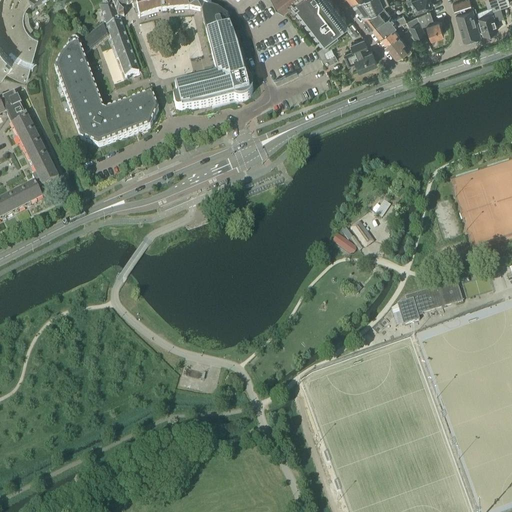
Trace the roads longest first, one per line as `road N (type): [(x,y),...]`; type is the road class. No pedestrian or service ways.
road 1 (primary): [(247,150),(511,48)]
road 2 (primary): [(0,261),(247,150)]
road 3 (residential): [(462,48),(399,72),(341,0)]
road 4 (residential): [(88,171),(173,127),(235,116)]
road 5 (residential): [(235,116),(269,96),(235,12)]
